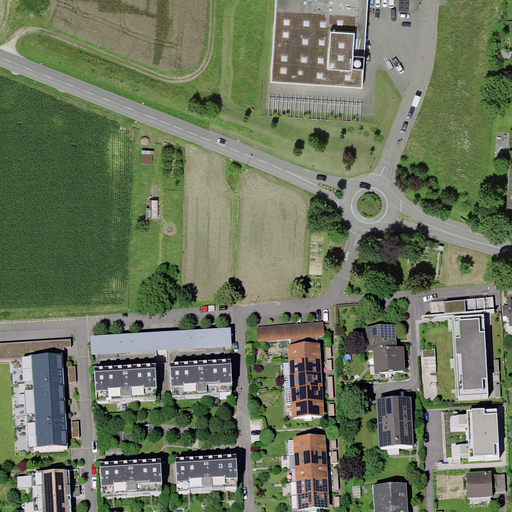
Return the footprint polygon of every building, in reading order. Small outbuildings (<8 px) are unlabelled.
[(275,0),(270,82),(365,88),(370,0),(275,0)] [(332,234),(328,244),(335,246),(338,237),(332,234)] [(477,315),(452,317),(457,400),(476,399),(489,399),(486,339),(484,321),(485,314),(477,315)] [(257,329),(258,344),(325,339),(323,324),(257,329)] [(398,350),(397,327),(370,329),(371,335),(368,336),(369,352),(375,352),(398,350)] [(232,347),(231,330),(199,332),(200,349),(232,347)] [(168,351),(200,349),(199,332),(167,334),(168,351)] [(122,336),(123,354),(154,352),(153,334),(122,336)] [(154,352),(168,351),(167,334),(153,334),(154,352)] [(122,336),(91,338),(92,356),(123,354),(122,336)] [(290,361),(322,360),(321,345),(289,347),(290,361)] [(379,366),(380,373),(406,372),(405,350),(398,350),(375,352),(376,366),(379,366)] [(67,446),(62,353),(32,355),(37,447),(67,446)] [(291,376),(323,374),(322,360),(290,361),(291,376)] [(230,362),(170,366),(172,400),(233,396),(230,362)] [(155,367),(95,370),(97,404),(157,400),(155,367)] [(292,390),(323,389),(323,374),(291,376),(292,390)] [(293,405),(324,403),(323,389),(292,390),(293,405)] [(379,403),(381,449),(414,447),(412,401),(379,403)] [(293,405),(293,419),(325,418),(324,403),(293,405)] [(499,458),(496,409),(485,409),(485,407),(472,408),(472,410),(466,410),(469,459),(499,458)] [(326,437),(295,439),(296,454),(327,452),(326,437)] [(327,452),(296,454),(296,468),(328,466),(327,452)] [(237,457),(177,461),(179,495),(239,491),(237,457)] [(161,462),(100,465),(102,499),(163,495),(161,462)] [(328,466),(296,468),(297,482),(329,481),(328,466)] [(69,474),(32,476),(33,489),(44,488),(45,501),(33,501),(34,511),(71,511),(71,498),(80,498),(80,488),(70,489),(69,474)] [(492,474),(468,476),(469,499),(494,498),(492,474)] [(329,481),(297,482),(298,497),(329,495),(329,481)] [(409,511),(408,486),(375,488),(375,511),(409,511)] [(361,488),(353,488),(353,499),(361,499),(361,488)] [(329,495),(298,497),(299,511),(330,509),(329,495)]
